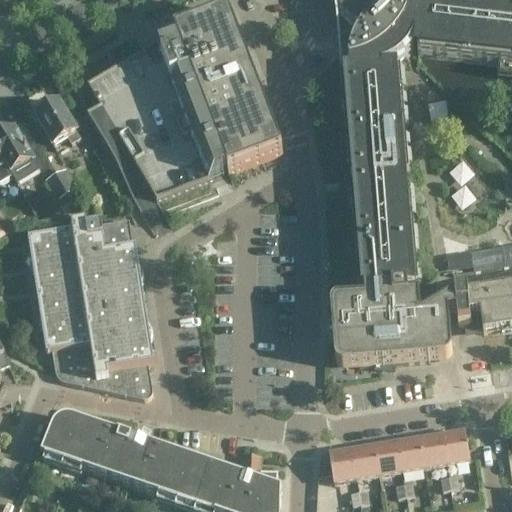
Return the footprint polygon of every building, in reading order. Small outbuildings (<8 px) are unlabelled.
[(365,303),(338,305),(333,308),(331,314),(336,367),(339,372),(344,372),(430,365),(444,364),(449,361),(451,355),(448,326),(457,325),(454,296),(421,318),(419,298),(416,298),(416,289),(418,289),(399,73),(382,75),(381,70),(392,65),(401,58),(408,49),(413,38),(418,39),(417,56),(511,66),(511,6),(447,0),(334,0),(335,2),(338,12),(344,20),(352,26),(362,31),(354,45),(349,61),(347,77),(340,78),(359,294),(364,293),(365,303)] [(281,158),(227,16),(173,36),(176,44),(158,51),(157,48),(87,90),(107,124),(94,132),(115,166),(136,213),(139,212),(154,237),(170,228),(157,205),(210,185),(209,194),(231,185),(227,178),(281,158)] [(46,89),(26,98),(34,115),(53,106),(46,89)] [(75,136),(57,105),(35,119),(53,149),(66,141),(71,149),(79,144),(75,136)] [(0,140),(0,164),(9,180),(12,179),(10,175),(31,163),(14,133),(0,140)] [(0,185),(9,180),(0,164),(0,185)] [(466,164),(453,173),(465,190),(453,198),(463,212),(479,201),(472,191),(481,185),(466,164)] [(63,174),(54,180),(65,199),(75,193),(63,174)] [(55,205),(65,199),(54,180),(44,186),(55,205)] [(66,388),(143,405),(148,404),(152,400),(152,395),(149,371),(157,370),(154,351),(148,352),(144,330),(150,329),(144,294),(138,295),(134,272),(140,271),(137,253),(126,255),(122,228),(129,226),(129,225),(87,232),(86,226),(71,228),(72,234),(28,241),(31,259),(37,258),(40,281),(34,282),(40,317),(46,316),(49,334),(43,335),(46,358),(52,357),(56,378),(59,384),(66,388)] [(511,248),(469,255),(473,274),(511,268),(511,248)] [(457,329),(481,327),(482,336),(511,331),(511,288),(476,294),(454,296),(457,325),(457,329)] [(0,374),(8,371),(0,351),(0,374)] [(40,459),(196,511),(199,511),(214,469),(146,446),(150,437),(134,431),(131,441),(71,420),(69,420),(61,421),(55,425),(51,432),(40,459)] [(440,440),(445,470),(469,466),(464,437),(440,440)] [(445,470),(440,440),(418,444),(423,474),(445,470)] [(423,474),(418,444),(396,448),(400,477),(423,474)] [(400,477),(396,448),(373,451),(378,481),(400,477)] [(378,481),(373,451),(351,455),(356,485),(378,481)] [(356,485),(351,455),(327,459),(332,489),(356,485)] [(242,459),(242,474),(260,475),(260,461),(242,459)] [(229,474),(214,469),(199,511),(276,511),(277,475),(260,475),(242,474),(230,473),(229,474)] [(456,480),(447,481),(449,493),(458,492),(456,480)] [(441,495),(449,493),(447,481),(439,483),(441,495)] [(411,487),(402,489),(404,501),(413,499),(411,487)] [(396,502),(404,501),(402,489),(394,490),(396,502)] [(366,495),(357,496),(359,508),(368,507),(366,495)] [(350,509),(359,508),(357,496),(349,498),(350,509)]
